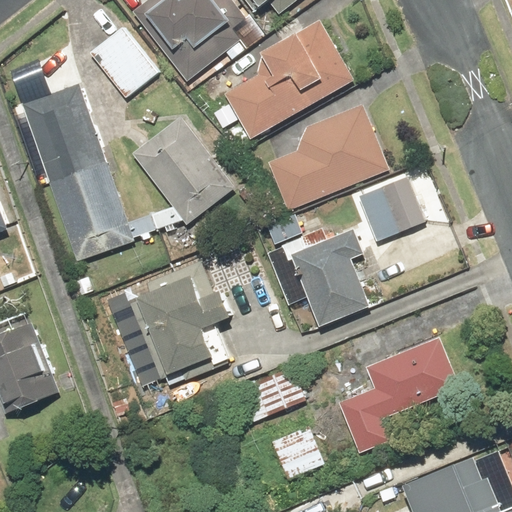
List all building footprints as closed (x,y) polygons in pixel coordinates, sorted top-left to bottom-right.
[(152,0),(134,14),(187,85),(242,43),(233,31),(247,20),(230,0),(152,0)] [(247,0),(259,15),(270,6),(279,18),(302,0),(247,0)] [(356,85),(322,24),(260,59),(273,82),(261,88),(256,79),(225,96),(252,143),(356,85)] [(123,30),(90,56),(126,102),(159,76),(123,30)] [(80,89),(22,109),(77,266),(186,228),(187,228),(236,192),(185,122),(135,158),(174,211),(128,227),(80,89)] [(268,165),(288,214),(389,174),(363,110),(293,138),(298,153),(268,165)] [(409,180),(381,191),(400,236),(427,225),(409,180)] [(287,265),(292,263),(318,329),(369,309),(351,263),(364,257),(356,235),(313,251),(308,239),(281,250),(287,265)] [(133,319),(141,315),(166,381),(211,364),(199,333),(229,322),(220,299),(215,300),(202,265),(124,294),(133,319)] [(31,325),(0,338),(0,405),(3,413),(25,404),(27,409),(60,395),(31,325)] [(458,390),(439,343),(368,373),(376,393),(339,409),(359,458),(392,445),(382,422),(458,390)] [(256,383),(231,393),(245,428),(306,404),(294,372),(257,387),(256,383)] [(307,428),(272,444),(289,482),(324,466),(307,428)] [(484,451),(402,485),(413,511),(511,511),(511,492),(504,496),(484,451)]
